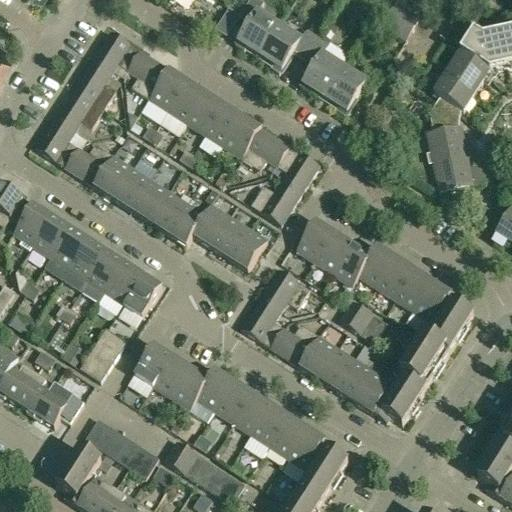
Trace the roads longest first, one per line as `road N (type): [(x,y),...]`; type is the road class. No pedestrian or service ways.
road 1 (residential): [(511,321),(494,291),(359,202),(342,165),(193,69),(183,35),(126,0)]
road 2 (residential): [(414,466),(208,331),(185,283)]
road 3 (residential): [(0,425),(57,462),(185,283)]
road 4 (residential): [(185,283),(178,260),(0,149)]
road 5 (residential): [(414,466),(423,440),(511,331)]
